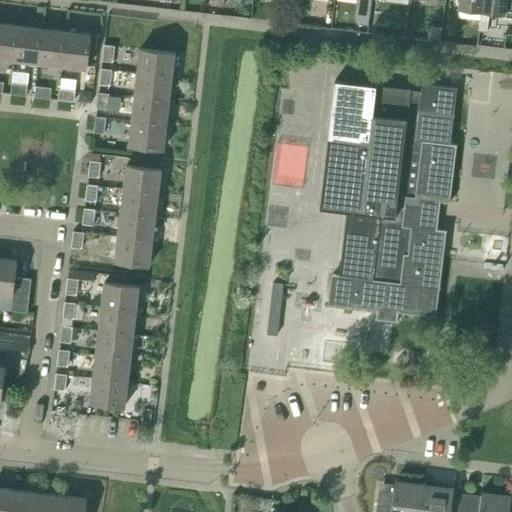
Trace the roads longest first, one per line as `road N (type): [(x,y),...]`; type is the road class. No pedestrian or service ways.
road 1 (unclassified): [(332,459),(269,479),(32,451)]
road 2 (residential): [(32,451),(55,232),(0,226)]
road 3 (unclassified): [(511,377),(430,431),(332,459)]
